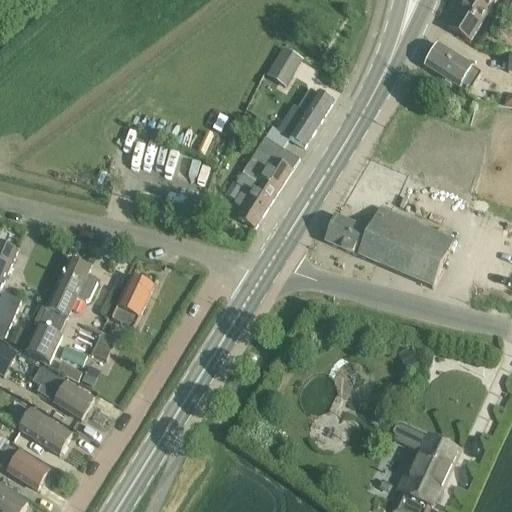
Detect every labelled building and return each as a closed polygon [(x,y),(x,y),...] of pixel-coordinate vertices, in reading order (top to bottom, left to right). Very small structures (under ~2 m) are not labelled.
[(466,0),(449,30),(471,43),(497,0),(466,0)] [(425,69),(442,80),(444,81),(442,84),(451,90),(453,87),(466,94),(479,72),(456,58),(439,47),(425,69)] [(301,61),(283,50),(268,76),(285,86),(301,61)] [(306,115),(289,141),(305,151),(334,105),(318,95),(318,96),(311,92),(299,111),(306,115)] [(257,121),(245,116),(241,124),(252,129),(257,121)] [(266,141),(248,169),(237,186),(245,191),(236,205),(244,210),(238,219),(256,230),(300,162),(266,141)] [(326,244),(377,267),(433,291),(454,242),(380,210),(370,233),(337,218),(326,244)] [(0,246),(0,292),(3,287),(18,254),(0,246)] [(70,263),(51,302),(47,312),(42,309),(33,325),(38,328),(24,355),(50,366),(63,339),(60,338),(72,312),(77,301),(88,305),(97,286),(96,282),(88,278),(90,273),(70,263)] [(111,322),(134,333),(154,290),(132,279),(111,322)] [(3,296),(0,302),(0,337),(6,340),(22,304),(3,296)] [(20,349),(27,333),(16,329),(9,344),(20,349)] [(106,364),(117,342),(101,336),(91,358),(106,364)] [(0,364),(2,366),(3,364),(9,367),(17,353),(8,349),(6,351),(0,347),(0,364)] [(413,352),(400,358),(407,373),(420,367),(413,352)] [(45,401),(65,413),(82,423),(95,403),(78,392),(57,380),(57,381),(50,377),(53,372),(35,363),(28,376),(51,391),(45,401)] [(62,364),(58,372),(79,384),(84,376),(62,364)] [(90,369),(83,384),(95,390),(102,375),(90,369)] [(73,438),(56,428),(33,414),(20,434),(34,442),(34,443),(43,448),(60,459),(73,438)] [(412,464),(403,482),(399,493),(405,495),(397,511),(432,511),(450,470),(458,452),(429,439),(417,466),(412,464)] [(0,468),(0,469),(21,483),(38,493),(50,474),(33,463),(8,448),(5,455),(8,456),(0,468)] [(0,511),(26,511),(29,508),(12,497),(0,490),(0,511)]
